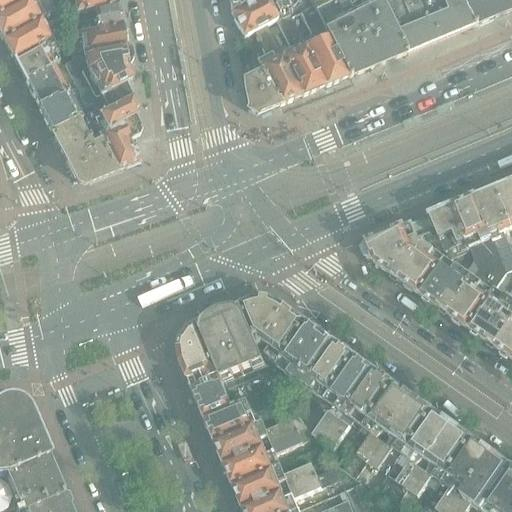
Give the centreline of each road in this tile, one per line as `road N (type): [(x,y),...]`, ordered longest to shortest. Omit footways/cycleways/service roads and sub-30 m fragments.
road 1 (residential): [(261,245),(284,271),(511,432)]
road 2 (secondary): [(511,61),(238,173)]
road 3 (residential): [(511,402),(286,235)]
road 4 (secondary): [(286,235),(511,143)]
road 5 (residential): [(148,0),(179,163),(176,189)]
road 6 (tertiary): [(238,173),(196,0)]
road 7 (tertiary): [(145,295),(215,240),(238,173)]
road 8 (tertiary): [(59,331),(61,384),(98,474)]
road 9 (tertiary): [(169,440),(126,357),(124,304)]
road 10 (secondary): [(176,189),(51,235)]
road 11 (secondary): [(145,295),(261,245)]
